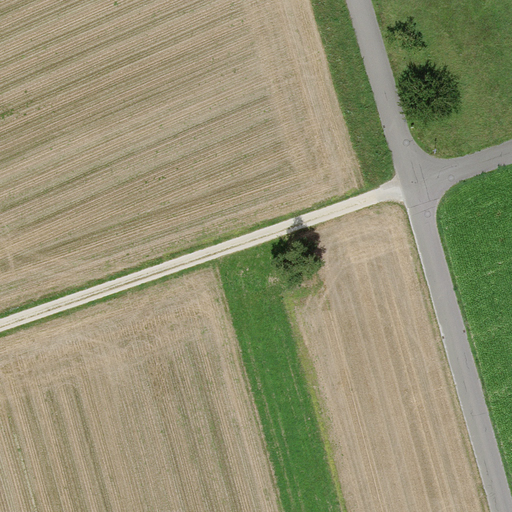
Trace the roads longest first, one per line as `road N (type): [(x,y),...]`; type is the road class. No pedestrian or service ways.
road 1 (track): [(0,325),(414,183)]
road 2 (residential): [(414,183),(504,511)]
road 3 (residential): [(358,0),(414,183)]
